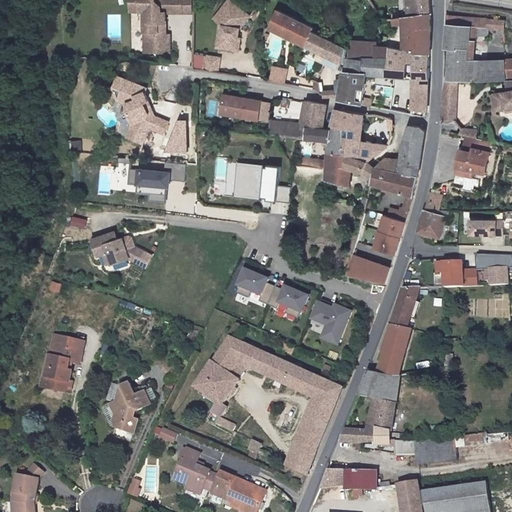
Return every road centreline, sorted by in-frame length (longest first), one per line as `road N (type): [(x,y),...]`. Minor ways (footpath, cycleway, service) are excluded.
road 1 (unclassified): [(300,511),(405,249)]
road 2 (residential): [(430,122),(176,72)]
road 3 (unclassified): [(405,249),(430,122)]
road 4 (unclassified): [(430,122),(436,0)]
